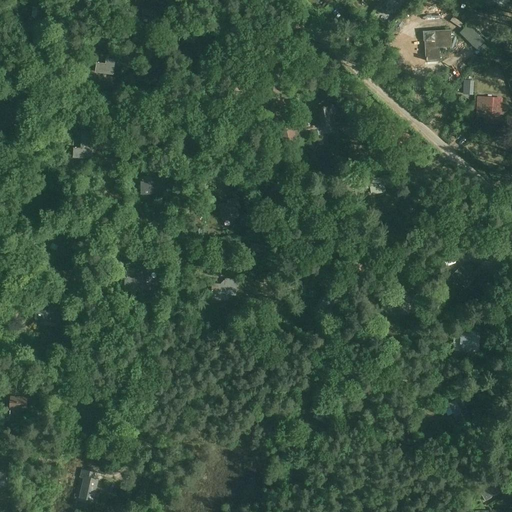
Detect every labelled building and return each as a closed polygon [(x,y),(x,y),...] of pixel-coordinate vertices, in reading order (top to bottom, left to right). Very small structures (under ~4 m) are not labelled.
[(157,3),(136,1),(135,14),(143,15),(144,10),(156,11),(157,3)] [(29,26),(47,28),(49,10),(39,8),(38,19),(30,18),(29,26)] [(164,14),(160,17),(167,25),(171,22),(164,14)] [(418,42),(420,25),(411,24),(410,32),(405,32),(404,40),(418,42)] [(198,55),(207,45),(200,39),(198,41),(194,38),(191,42),(194,45),(191,49),(198,55)] [(440,58),(438,40),(426,41),(428,59),(440,58)] [(113,73),(115,61),(110,60),(110,65),(97,63),(96,71),(113,73)] [(8,78),(19,86),(26,77),(15,69),(8,78)] [(476,95),(477,82),(474,82),(474,80),(464,79),(463,94),(476,95)] [(317,106),(317,109),(314,110),(317,126),(334,123),(332,115),(337,108),(331,104),(333,101),(328,96),(317,106)] [(17,98),(0,97),(0,109),(17,110),(17,98)] [(480,98),(479,117),(484,117),(484,123),(499,124),(501,99),(480,98)] [(297,142),(293,126),(279,129),(283,145),(297,142)] [(82,149),(74,148),(74,156),(92,157),(93,133),(85,133),(85,142),(83,141),(82,149)] [(382,178),(374,180),(373,177),(370,178),(372,193),(385,191),(384,185),(395,183),(394,176),(382,177),(382,178)] [(142,190),(151,190),(151,193),(165,192),(165,185),(160,186),(159,177),(154,177),(154,181),(141,182),(142,190)] [(229,201),(229,202),(219,205),(223,218),(231,215),(232,219),(240,217),(237,208),(240,207),(237,199),(229,201)] [(77,239),(76,240),(59,231),(54,242),(68,249),(71,244),(79,248),(83,241),(77,239)] [(475,279),(462,266),(452,275),(465,288),(475,279)] [(143,267),(138,267),(138,278),(125,278),(125,286),(143,287),(143,282),(146,282),(146,269),(143,269),(143,267)] [(485,273),(476,282),(481,287),(490,278),(485,273)] [(236,294),(237,280),(225,279),(225,285),(213,284),(212,292),(236,294)] [(330,290),(320,306),(330,311),(334,304),(338,306),(343,297),(330,290)] [(386,311),(408,314),(410,300),(394,298),(394,303),(387,302),(386,311)] [(50,312),(38,310),(37,317),(49,319),(49,320),(57,321),(59,307),(51,306),(50,312)] [(461,334),(460,352),(479,353),(480,335),(461,334)] [(303,402),(309,404),(313,394),(306,394),(303,402)] [(27,398),(11,398),(11,410),(27,410),(27,398)] [(328,423),(333,411),(317,405),(319,400),(312,398),(308,410),(320,414),(318,419),(328,423)] [(449,404),(459,423),(470,417),(467,410),(463,412),(457,400),(449,404)] [(93,406),(84,405),(84,402),(78,401),(78,407),(71,407),(71,411),(83,412),(83,419),(96,420),(97,413),(98,403),(93,402),(93,406)] [(256,432),(274,440),(279,427),(261,419),(256,432)] [(0,479),(6,480),(5,469),(10,469),(10,460),(0,460),(0,479)] [(84,479),(81,494),(94,497),(98,479),(92,478),(93,472),(83,470),(81,478),(84,479)] [(491,498),(491,497),(499,493),(494,484),(486,488),(485,485),(478,488),(485,501),(491,498)] [(490,504),(501,500),(499,495),(488,500),(490,504)]
